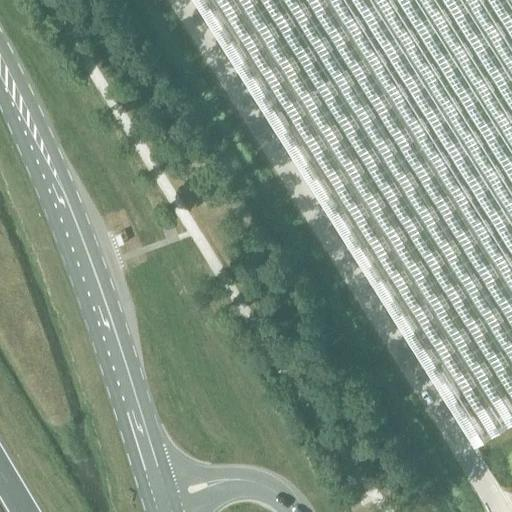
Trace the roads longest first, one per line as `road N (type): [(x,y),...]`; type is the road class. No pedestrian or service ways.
road 1 (secondary): [(168,482),(100,270),(0,44)]
road 2 (secondary): [(0,94),(76,279),(148,502)]
